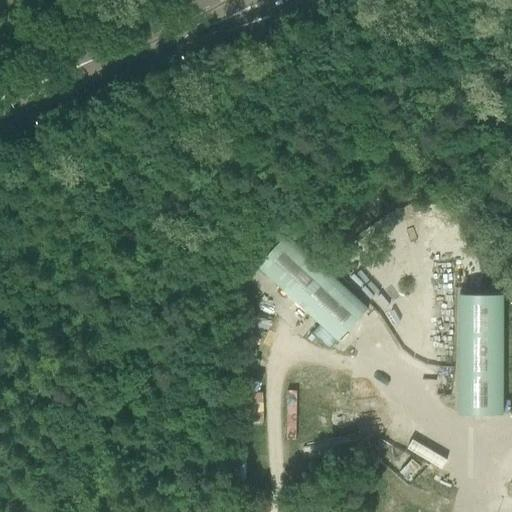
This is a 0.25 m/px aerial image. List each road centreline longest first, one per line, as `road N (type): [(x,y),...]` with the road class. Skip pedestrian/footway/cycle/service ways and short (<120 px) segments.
road 1 (unclassified): [(0,129),(269,0)]
road 2 (unclassified): [(212,0),(0,101)]
